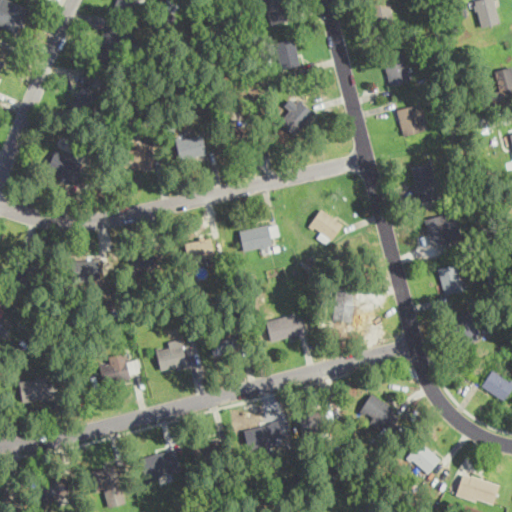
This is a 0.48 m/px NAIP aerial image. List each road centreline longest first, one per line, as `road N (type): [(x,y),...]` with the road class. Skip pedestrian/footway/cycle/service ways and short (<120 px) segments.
road 1 (residential): [(511,443),(464,423),(421,362),(326,0)]
road 2 (residential): [(415,341),(74,434),(0,443)]
road 3 (residential): [(0,205),(100,219),(367,158)]
road 4 (residential): [(0,172),(73,0)]
